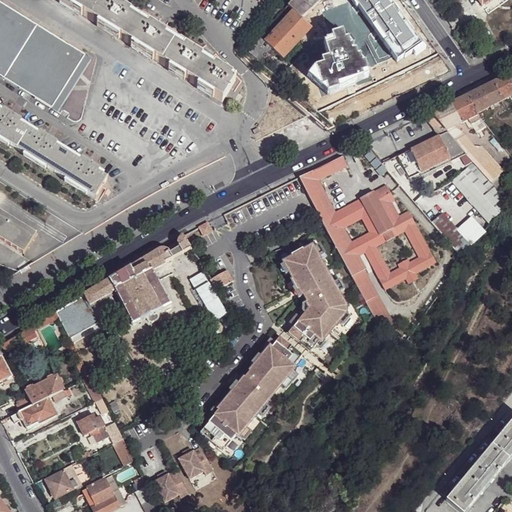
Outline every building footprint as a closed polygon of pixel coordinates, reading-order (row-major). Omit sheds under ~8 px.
[(55,0),(90,22),(102,2),(99,0),(55,0)] [(293,11),(301,18),(318,3),(314,0),(292,0),(288,6),(293,11)] [(301,18),(311,27),(337,3),(334,0),(320,0),(318,3),(301,18)] [(102,2),(90,22),(125,43),(137,23),(129,18),(130,16),(115,6),(113,9),(102,2)] [(0,4),(0,76),(36,98),(35,99),(52,109),(84,55),(68,45),(68,47),(0,4)] [(306,33),(311,27),(301,18),(293,11),(265,41),(272,48),(283,57),(300,37),(306,33)] [(396,12),(370,32),(377,41),(376,43),(377,44),(374,46),(375,48),(367,54),(377,68),(386,62),(385,60),(394,53),(395,56),(418,41),(396,12)] [(137,23),(125,43),(161,66),(174,46),(165,41),(166,38),(148,27),(147,29),(137,23)] [(306,33),(314,41),(319,35),(311,27),(306,33)] [(319,35),(330,46),(333,42),(322,32),(319,35)] [(323,53),(330,46),(319,35),(314,41),(312,44),(323,53)] [(272,48),(265,41),(261,37),(261,38),(249,52),(259,61),(272,48)] [(174,46),(161,66),(193,86),(206,66),(200,62),(202,60),(185,49),(183,52),(174,46)] [(291,65),(278,78),(285,83),(297,70),(291,65)] [(206,66),(193,86),(221,104),(234,83),(230,81),(232,78),(214,67),(212,70),(206,66)] [(511,72),(503,77),(511,92),(511,72)] [(493,82),(502,101),(511,95),(511,92),(503,77),(493,82)] [(328,81),(312,99),(333,119),(350,101),(328,81)] [(467,95),(477,114),(490,107),(492,110),(494,109),(492,106),(502,101),(493,82),(486,86),(467,95)] [(451,103),(431,113),(443,128),(446,131),(452,128),(468,120),(471,125),(481,120),(477,116),(477,114),(467,95),(451,103)] [(0,113),(0,139),(18,151),(29,132),(20,126),(22,123),(5,113),(3,115),(0,113)] [(431,113),(424,116),(435,129),(443,128),(431,113)] [(443,128),(435,129),(439,137),(448,133),(446,131),(443,128)] [(452,128),(446,131),(448,133),(455,141),(464,134),(452,128)] [(29,132),(18,151),(56,175),(68,156),(56,148),(58,146),(40,135),(38,138),(29,132)] [(455,141),(448,133),(439,137),(448,157),(462,150),(455,141)] [(464,134),(455,141),(462,150),(464,152),(471,160),(474,163),(490,182),(500,174),(503,172),(482,148),(476,147),(464,134)] [(448,157),(439,137),(410,151),(419,171),(448,157)] [(464,152),(462,150),(448,157),(419,171),(409,176),(410,179),(464,152)] [(410,151),(396,158),(407,177),(409,176),(419,171),(410,151)] [(374,157),(370,153),(364,157),(369,162),(374,157)] [(68,156),(56,175),(96,199),(108,180),(98,174),(100,171),(83,161),(81,164),(68,156)] [(342,156),(314,170),(319,181),(347,167),(342,156)] [(380,165),(376,160),(370,164),(375,169),(380,165)] [(490,182),(474,163),(452,181),(490,225),(504,206),(505,206),(505,202),(504,198),(498,191),(496,189),(490,182)] [(386,171),(382,166),(376,171),(381,176),(386,171)] [(314,170),(300,177),(320,217),(352,277),(363,271),(366,270),(359,257),(354,247),(352,243),(345,229),(336,213),(319,181),(314,170)] [(500,174),(490,182),(496,189),(506,181),(500,174)] [(342,214),(347,222),(364,214),(375,235),(354,247),(359,257),(365,253),(386,290),(406,279),(407,281),(417,276),(415,274),(436,262),(409,215),(400,220),(398,216),(391,203),(386,195),(389,193),(385,186),(360,200),(362,203),(342,214)] [(362,203),(360,200),(336,213),(345,229),(362,219),(370,233),(352,243),(354,247),(375,235),(364,214),(347,222),(342,214),(362,203)] [(37,234),(0,211),(0,239),(24,255),(37,234)] [(400,220),(409,215),(407,211),(398,216),(400,220)] [(443,213),(432,222),(459,254),(469,245),(443,213)] [(202,227),(199,228),(204,237),(213,232),(208,223),(202,227)] [(189,250),(183,237),(180,239),(178,244),(177,249),(178,249),(179,250),(181,254),(189,250)] [(319,244),(313,246),(318,256),(324,253),(319,244)] [(290,256),(283,260),(284,262),(288,271),(292,278),(291,279),(294,286),(296,290),(299,289),(302,294),(299,295),(303,302),(304,301),(308,308),(304,313),(302,311),(298,316),(295,320),(297,322),(293,327),(288,332),(310,350),(311,351),(316,345),(319,340),(321,342),(325,338),(338,321),(345,312),(345,306),(337,292),(332,282),(318,256),(313,246),(312,245),(303,250),(302,248),(289,254),(290,256)] [(172,259),(181,254),(179,250),(178,249),(177,249),(178,250),(171,254),(171,253),(169,254),(172,259)] [(160,250),(145,259),(152,271),(165,264),(164,263),(172,259),(169,254),(165,250),(160,250)] [(145,259),(109,281),(115,292),(133,326),(141,322),(146,319),(156,314),(162,311),(162,310),(171,306),(158,281),(152,271),(145,259)] [(363,271),(352,277),(381,331),(393,325),(363,271)] [(227,272),(212,280),(218,291),(233,283),(227,272)] [(417,276),(407,281),(409,284),(418,279),(417,276)] [(338,279),(332,282),(337,292),(343,289),(338,279)] [(109,281),(84,295),(91,306),(115,292),(109,281)] [(296,290),(294,286),(292,287),(298,296),(299,295),(302,294),(299,289),(296,290)] [(84,295),(69,304),(72,309),(75,315),(91,306),(84,295)] [(69,304),(56,312),(59,317),(72,309),(69,304)] [(56,312),(50,316),(31,327),(34,333),(54,322),(59,319),(59,317),(56,312)] [(345,312),(338,321),(342,325),(349,316),(345,312)] [(156,314),(146,319),(148,322),(152,323),(157,321),(158,317),(156,314)] [(295,320),(298,316),(296,314),(288,323),(293,327),(297,322),(295,320)] [(31,327),(19,334),(26,347),(28,345),(27,342),(36,337),(34,333),(31,327)] [(286,331),(281,338),(302,355),(304,357),(310,350),(288,332),(286,331)] [(302,355),(281,338),(279,337),(274,343),(271,347),(269,346),(266,350),(260,357),(253,365),(248,372),(249,372),(245,376),(239,384),(239,383),(232,392),(220,406),(218,409),(219,410),(215,415),(200,433),(209,441),(216,446),(217,447),(221,441),(227,445),(227,446),(236,435),(238,437),(239,436),(246,427),(257,413),(265,404),(280,385),(292,371),(295,367),(293,365),(302,355)] [(319,340),(316,345),(320,348),(327,340),(325,338),(321,342),(319,340)] [(274,343),(269,339),(263,347),(266,350),(269,346),(271,347),(274,343)] [(8,341),(1,346),(3,351),(11,346),(8,341)] [(66,345),(85,380),(90,378),(71,342),(66,345)] [(257,354),(251,362),(253,365),(260,357),(257,354)] [(5,365),(2,359),(0,359),(0,382),(11,377),(5,365)] [(292,371),(280,385),(285,389),(297,375),(292,371)] [(242,374),(229,390),(232,392),(239,383),(239,384),(245,376),(242,374)] [(95,403),(97,402),(101,400),(93,383),(90,378),(85,380),(83,381),(95,403)] [(33,406),(47,399),(53,397),(64,391),(57,379),(34,390),(26,394),(28,397),(33,406)] [(64,391),(53,397),(55,402),(66,397),(64,391)] [(17,404),(21,412),(33,406),(28,397),(23,400),(17,404)] [(21,412),(19,413),(27,428),(38,423),(39,425),(56,417),(47,399),(33,406),(21,412)] [(101,400),(97,402),(100,408),(105,406),(101,400)] [(218,409),(220,406),(217,404),(211,412),(215,415),(219,410),(218,409)] [(265,404),(257,413),(263,417),(270,408),(265,404)] [(91,433),(104,426),(105,426),(100,417),(95,419),(93,415),(77,423),(84,437),(91,433)] [(109,437),(113,445),(123,440),(118,430),(114,424),(105,429),(109,437)] [(448,501),(453,504),(462,511),(467,511),(511,458),(511,424),(451,497),(448,501)] [(97,444),(109,437),(105,429),(104,426),(91,433),(97,444)] [(246,427),(239,436),(244,440),(251,431),(246,427)] [(123,440),(113,445),(124,467),(134,462),(123,440)] [(217,447),(222,451),(227,445),(221,441),(217,447)] [(185,457),(179,461),(190,481),(204,473),(207,477),(214,473),(201,449),(192,453),(185,457)] [(73,489),(81,484),(73,468),(46,481),(55,499),(73,490),(73,489)] [(160,480),(154,483),(165,504),(179,496),(181,500),(189,496),(176,472),(167,476),(160,480)] [(135,493),(138,498),(150,492),(142,477),(134,481),(139,490),(136,492),(135,493)] [(112,478),(105,482),(110,490),(113,489),(114,491),(111,493),(119,509),(126,505),(112,478)] [(83,492),(93,511),(112,511),(119,509),(111,493),(114,491),(113,489),(110,490),(105,482),(105,481),(83,492)] [(138,498),(145,511),(160,511),(150,492),(138,498)] [(0,511),(8,511),(0,500),(0,511)]
